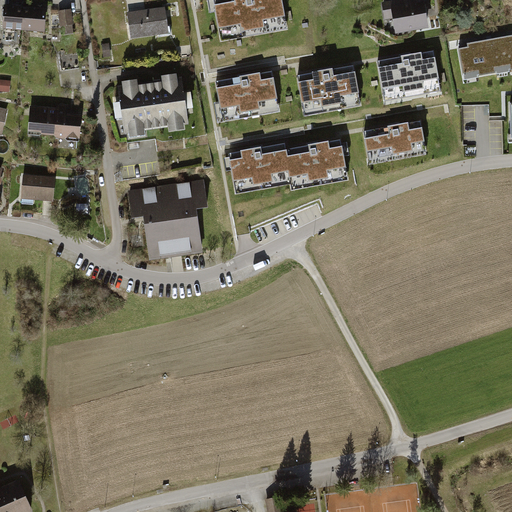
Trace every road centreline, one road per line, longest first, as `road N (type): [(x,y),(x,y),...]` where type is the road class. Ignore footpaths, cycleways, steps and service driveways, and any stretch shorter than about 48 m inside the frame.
road 1 (residential): [(108,259),(149,279),(211,278),(435,173),(511,162)]
road 2 (residential): [(511,413),(408,446),(120,511)]
road 3 (track): [(298,238),(445,511)]
road 4 (residential): [(95,82),(117,235),(108,259)]
